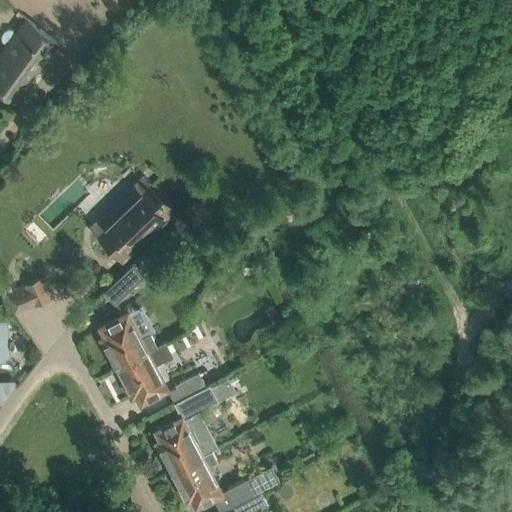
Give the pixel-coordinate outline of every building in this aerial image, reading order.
[(0,89),(13,99),(58,40),(27,19),(18,31),(15,29),(13,28),(11,28),(8,28),(6,29),(4,31),(3,33),(2,36),(3,38),(4,41),(5,43),(3,45),(7,48),(2,54),(0,52),(0,89)] [(123,256),(124,257),(174,209),(152,186),(135,203),(128,196),(113,211),(116,214),(98,231),(116,250),(119,247),(125,254),(123,256)] [(133,263),(104,290),(113,299),(115,302),(144,275),(133,263)] [(40,277),(26,283),(35,304),(50,298),(40,277)] [(158,344),(152,333),(143,338),(128,310),(101,325),(105,333),(101,336),(116,365),(147,349),(158,344)] [(156,363),(173,353),(165,340),(158,344),(147,349),(116,365),(132,394),(136,392),(141,401),(168,386),(156,363)] [(174,401),(206,384),(199,370),(176,383),(177,386),(169,391),(174,401)] [(0,380),(0,397),(7,397),(15,386),(15,380),(0,380)] [(182,415),(156,429),(160,438),(156,440),(172,469),(212,448),(218,445),(199,410),(219,399),(210,382),(206,384),(174,401),(182,415)] [(212,448),(172,469),(187,499),(191,497),(196,506),(214,496),(221,510),(233,503),(261,489),(280,478),(272,463),(222,490),(208,464),(218,459),(212,448)] [(261,489),(233,503),(237,511),(252,511),(258,509),(259,510),(263,508),(262,507),(268,503),(261,489)]
